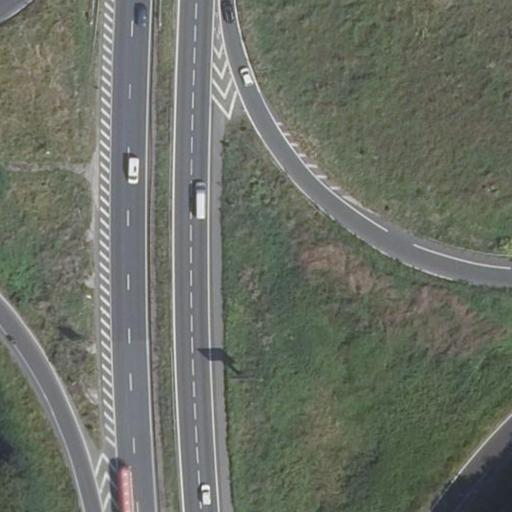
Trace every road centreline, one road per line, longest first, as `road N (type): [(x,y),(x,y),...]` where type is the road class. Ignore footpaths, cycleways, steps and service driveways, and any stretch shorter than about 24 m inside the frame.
road 1 (trunk): [(201,511),(191,318),(195,0)]
road 2 (trunk): [(132,0),(129,320),(138,511)]
road 3 (trunk): [(511,281),(393,252),(310,192),(246,93),(226,0)]
road 4 (trunk): [(0,315),(52,389),(92,511)]
